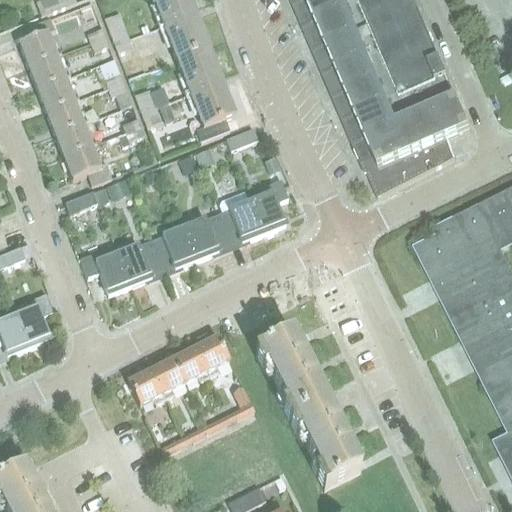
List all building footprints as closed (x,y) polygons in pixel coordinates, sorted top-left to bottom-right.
[(50,17),(59,13),(54,0),(50,0),(45,2),(50,17)] [(54,0),(59,13),(67,10),(63,0),(54,0)] [(63,0),(67,10),(76,7),(72,0),(63,0)] [(151,0),(177,64),(209,52),(188,0),(151,0)] [(471,134),(413,0),(290,0),(291,1),(300,5),(306,3),(366,142),(364,143),(358,156),(378,202),(455,163),(447,145),(471,134)] [(42,20),(50,17),(45,2),(36,6),(42,20)] [(120,18),(105,23),(109,32),(123,27),(120,18)] [(51,24),(30,32),(34,43),(35,43),(48,38),(48,39),(55,36),(51,24)] [(123,27),(109,32),(112,41),(126,35),(123,27)] [(91,48),(106,42),(103,34),(88,39),(91,48)] [(126,35),(112,41),(115,49),(130,44),(126,35)] [(34,43),(20,48),(29,72),(57,61),(48,39),(48,38),(35,43),(34,43)] [(106,42),(91,48),(95,57),(109,51),(106,42)] [(130,44),(115,49),(118,58),(133,53),(130,44)] [(201,147),(230,136),(225,125),(235,121),(209,52),(177,64),(203,132),(196,135),(201,147)] [(57,61),(29,72),(38,95),(66,84),(57,61)] [(109,93),(123,87),(120,79),(105,84),(109,93)] [(66,84),(38,95),(46,117),(75,106),(66,84)] [(123,87),(109,93),(112,101),(127,96),(123,87)] [(149,95),(135,101),(138,109),(153,104),(149,95)] [(153,104),(138,109),(142,118),(156,112),(153,104)] [(75,106),(46,117),(55,140),(84,129),(75,106)] [(156,112),(142,118),(145,127),(159,121),(156,112)] [(159,121),(145,127),(148,135),(163,130),(159,121)] [(126,137),(140,132),(137,124),(123,129),(126,137)] [(84,129),(55,140),(64,162),(93,151),(84,129)] [(140,132),(126,137),(129,146),(144,141),(140,132)] [(231,156),(258,145),(253,133),(226,144),(231,156)] [(93,151),(64,162),(73,185),(88,179),(87,179),(101,173),(93,151)] [(209,154),(197,159),(203,174),(215,170),(209,154)] [(191,160),(179,165),(185,180),(197,175),(191,160)] [(101,173),(87,179),(88,179),(92,190),(113,182),(108,170),(101,173)] [(251,206),(264,239),(286,230),(277,208),(288,203),(281,185),(268,190),(271,197),(251,206)] [(127,186),(108,193),(113,205),(132,198),(127,186)] [(511,276),(501,255),(511,249),(511,193),(437,231),(440,237),(414,251),(429,282),(440,302),(460,342),(475,371),(509,438),(493,446),(498,457),(511,483),(511,276)] [(249,206),(245,197),(221,207),(219,212),(221,218),(217,219),(229,249),(241,245),(242,248),(264,239),(251,206),(249,206)] [(70,220),(97,209),(93,198),(66,209),(70,220)] [(217,254),(229,249),(217,219),(206,224),(205,223),(184,232),(197,266),(219,257),(217,254)] [(175,274),(197,266),(184,232),(150,245),(162,276),(174,271),(175,274)] [(150,245),(117,258),(130,292),(152,283),(151,280),(162,276),(150,245)] [(130,292),(117,258),(114,251),(80,264),(88,283),(99,278),(108,301),(130,292)] [(0,273),(25,264),(20,252),(0,259),(0,273)] [(16,320),(29,353),(51,345),(42,322),(54,318),(46,299),(33,304),(36,312),(16,320)] [(7,362),(29,353),(16,320),(0,325),(0,361),(6,359),(7,362)] [(327,408),(292,340),(260,356),(256,358),(264,375),(268,373),(286,409),(282,411),(290,426),(327,408)] [(217,342),(194,354),(209,383),(218,378),(215,373),(229,366),(217,342)] [(194,354),(172,365),(184,389),(198,382),(200,387),(209,383),(194,354)] [(172,365),(150,376),(165,405),(174,400),(171,395),(184,389),(172,365)] [(150,376),(127,388),(139,411),(153,405),(156,409),(165,405),(150,376)] [(361,475),(327,408),(290,426),(298,441),(302,439),(321,476),(316,479),(324,494),(329,492),(328,492),(361,475)] [(251,409),(233,418),(237,425),(255,417),(251,409)] [(223,423),(206,431),(210,439),(227,431),(223,423)] [(206,431),(189,440),(193,448),(210,439),(206,431)] [(178,445),(161,454),(165,462),(182,453),(178,445)] [(42,511),(23,475),(0,487),(0,509),(1,511),(42,511)] [(252,497),(258,510),(266,506),(259,493),(252,497)] [(250,511),(253,511),(258,510),(252,497),(244,500),(250,511)] [(240,511),(250,511),(244,500),(237,504),(240,511)]
